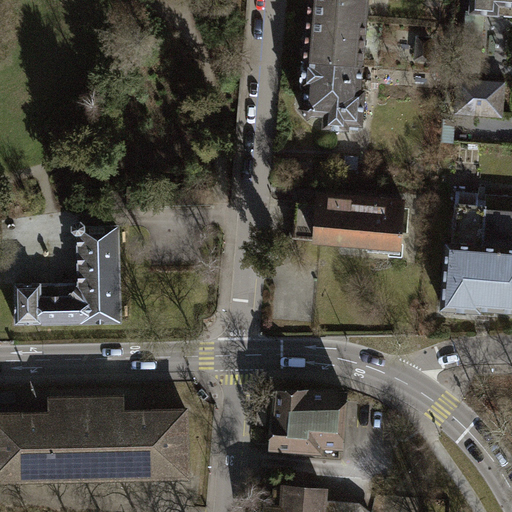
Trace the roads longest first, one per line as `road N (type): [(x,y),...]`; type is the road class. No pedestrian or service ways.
road 1 (residential): [(272,0),(240,355)]
road 2 (primary): [(240,355),(0,360)]
road 3 (primary): [(511,475),(443,407),(387,373)]
road 4 (residential): [(240,355),(229,511)]
road 5 (primary): [(387,373),(323,355),(240,355)]
road 6 (residential): [(511,349),(468,350),(387,373)]
